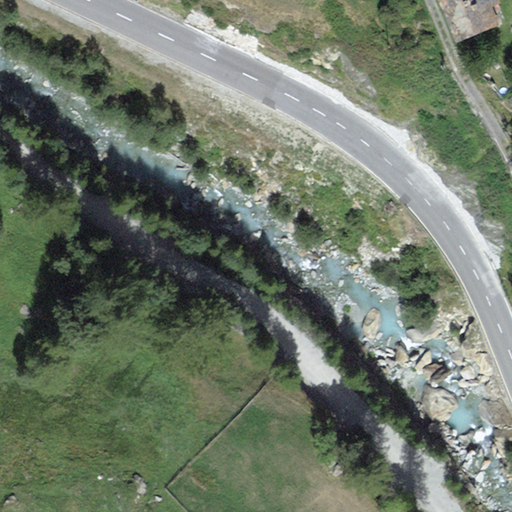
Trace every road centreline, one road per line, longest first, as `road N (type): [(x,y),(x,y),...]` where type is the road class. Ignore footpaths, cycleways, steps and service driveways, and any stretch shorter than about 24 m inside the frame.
road 1 (tertiary): [(84,0),(354,134),(428,202),(477,275),(511,364)]
road 2 (track): [(431,511),(289,336),(0,137)]
road 3 (residential): [(511,162),(432,0)]
